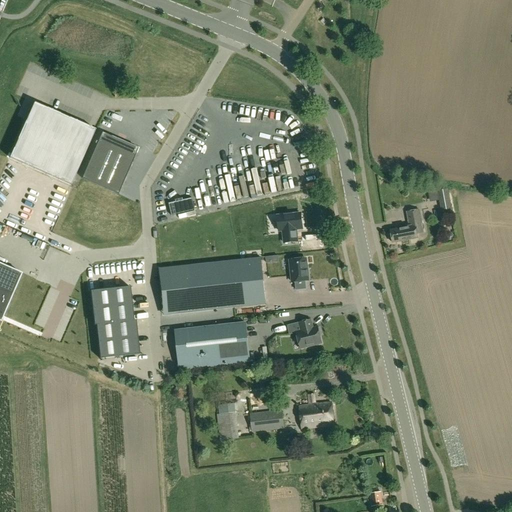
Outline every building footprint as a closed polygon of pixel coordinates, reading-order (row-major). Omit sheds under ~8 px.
[(307,21),(312,14),(308,11),(303,19),(307,21)] [(137,147),(101,132),(80,178),(117,193),(137,147)] [(439,195),(442,211),(452,209),(449,189),(438,191),(437,186),(428,187),(429,196),(439,195)] [(175,202),(169,203),(171,216),(195,211),(192,198),(183,200),(175,202)] [(406,228),(391,231),(394,243),(408,240),(407,235),(411,234),(411,235),(418,234),(424,233),(420,210),(408,213),(410,226),(406,227),(406,228)] [(296,230),(303,229),(301,214),(277,216),(279,231),(283,231),(284,244),(297,242),(296,230)] [(262,257),(169,267),(173,314),(267,304),(262,257)] [(306,259),(290,261),(292,283),(295,282),(296,290),(306,289),(305,281),(308,281),(306,259)] [(0,264),(0,321),(1,322),(21,274),(0,264)] [(130,287),(90,292),(94,326),(96,325),(100,359),(139,355),(136,321),(134,321),(130,287)] [(300,349),(322,344),(318,327),(313,329),(311,320),(299,323),(301,331),(296,333),(300,349)] [(176,331),(181,371),(250,363),(245,323),(176,331)] [(299,323),(288,326),(290,334),(296,333),(301,331),(299,323)] [(267,325),(255,328),(257,334),(268,331),(267,325)] [(334,425),(332,403),(300,406),(302,428),(334,425)] [(282,410),(251,413),(252,430),(284,427),(282,410)] [(236,413),(218,415),(221,441),(238,440),(236,413)] [(371,507),(383,505),(381,495),(369,497),(371,507)]
